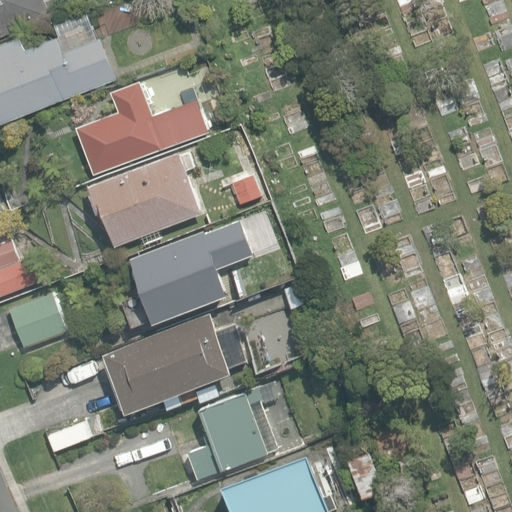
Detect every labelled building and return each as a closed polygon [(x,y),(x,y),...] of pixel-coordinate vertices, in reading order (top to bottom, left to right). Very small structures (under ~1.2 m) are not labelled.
[(0,0),(0,35),(11,31),(51,16),(50,11),(59,7),(56,0),(0,0)] [(0,106),(5,121),(12,119),(65,98),(63,91),(78,85),(59,35),(28,47),(23,34),(12,38),(0,42),(0,106)] [(96,172),(96,173),(212,130),(199,97),(155,113),(142,79),(113,90),(121,109),(78,125),(96,172)] [(115,235),(118,244),(204,211),(181,150),(91,184),(94,192),(90,193),(98,213),(101,212),(104,220),(107,219),(113,236),(115,235)] [(234,181),(241,202),(264,194),(256,173),(234,181)] [(0,213),(11,209),(13,208),(11,205),(6,191),(0,193),(0,192),(0,213)] [(251,214),(261,240),(281,232),(271,206),(251,214)] [(141,281),(156,320),(230,293),(206,228),(132,256),(135,265),(135,266),(135,267),(135,268),(135,269),(135,270),(135,271),(135,272),(135,273),(136,274),(136,275),(136,276),(137,276),(137,277),(138,278),(138,279),(139,279),(139,280),(140,280),(141,281)] [(0,266),(0,296),(11,292),(43,280),(33,254),(11,262),(0,266)] [(12,304),(27,345),(69,330),(54,289),(12,304)] [(107,351),(129,409),(234,370),(212,312),(107,351)] [(190,450),(199,476),(282,446),(265,401),(282,395),(276,380),(202,407),(214,441),(190,450)] [(349,463),(364,501),(385,493),(370,454),(349,463)] [(225,493),(231,511),(330,511),(337,509),(332,495),(323,498),(309,461),(225,493)]
